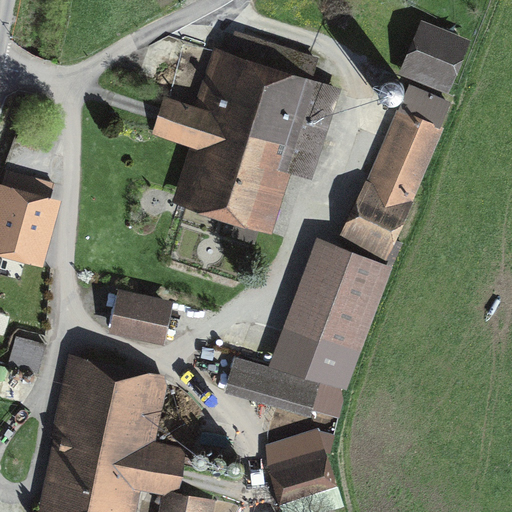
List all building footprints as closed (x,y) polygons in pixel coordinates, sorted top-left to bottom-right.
[(240,36),(214,50),(204,75),(186,136),(206,142),(190,193),(261,216),(278,163),(307,173),(333,92),(268,71),(275,47),(240,36)] [(448,92),(451,82),(457,84),(472,50),(456,44),(454,50),(420,36),(403,74),(448,92)] [(399,110),(368,182),(374,184),(403,198),(407,200),(438,127),(399,110)] [(40,140),(26,135),(23,144),(37,148),(40,140)] [(0,243),(35,253),(52,193),(3,179),(0,190),(0,243)] [(403,198),(374,184),(368,182),(341,240),(391,264),(400,243),(386,236),(403,198)] [(326,265),(302,330),(339,343),(363,279),(326,265)] [(122,297),(115,329),(159,339),(166,306),(122,297)] [(17,336),(9,364),(37,371),(45,344),(17,336)] [(306,405),(314,380),(240,358),(233,384),(306,405)] [(137,446),(152,376),(83,360),(52,507),(74,511),(122,511),(130,475),(175,485),(180,456),(137,446)] [(25,379),(4,375),(1,390),(22,394),(25,379)] [(334,490),(315,433),(267,449),(287,502),(334,490)] [(211,511),(213,503),(171,494),(167,511),(211,511)]
